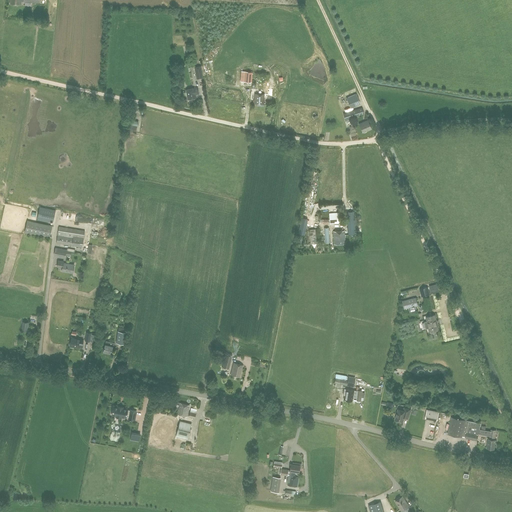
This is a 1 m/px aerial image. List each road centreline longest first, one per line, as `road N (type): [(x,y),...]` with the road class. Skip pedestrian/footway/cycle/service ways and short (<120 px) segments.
road 1 (tertiary): [(511,461),(0,357)]
road 2 (track): [(376,138),(306,141),(0,71)]
road 3 (track): [(511,437),(376,138)]
road 4 (track): [(376,138),(317,0)]
